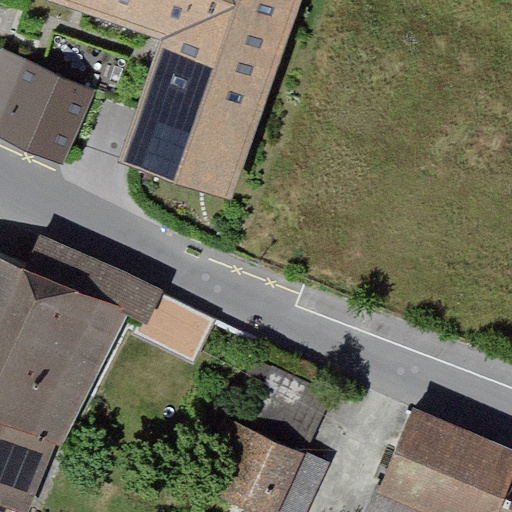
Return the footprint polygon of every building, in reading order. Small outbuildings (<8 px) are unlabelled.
[(59,0),(162,36),(120,156),(231,195),(299,0),(59,0)] [(96,88),(3,46),(0,52),(0,133),(63,161),(96,88)] [(0,503),(20,511),(29,511),(59,435),(120,307),(0,254),(0,503)] [(511,511),(511,444),(412,402),(365,511),(511,511)] [(305,511),(329,460),(224,413),(212,440),(231,448),(212,490),(262,511),(305,511)]
